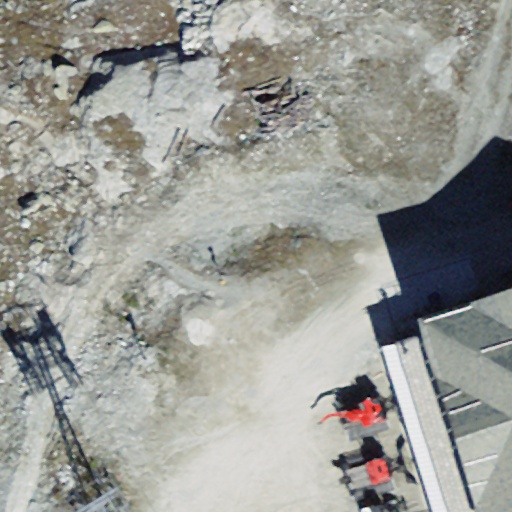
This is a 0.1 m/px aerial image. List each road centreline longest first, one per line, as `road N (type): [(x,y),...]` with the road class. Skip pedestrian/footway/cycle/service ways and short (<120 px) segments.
road 1 (track): [(196,511),(380,263)]
road 2 (track): [(380,263),(511,227)]
